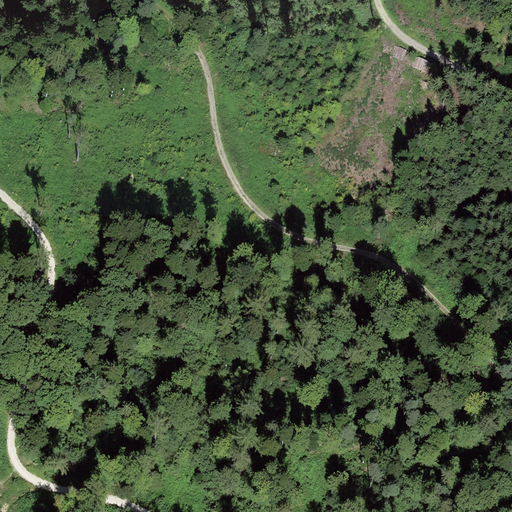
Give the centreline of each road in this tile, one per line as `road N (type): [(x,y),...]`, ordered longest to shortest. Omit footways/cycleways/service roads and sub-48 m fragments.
road 1 (track): [(144,0),(180,29),(203,68),(230,176),(281,235),(376,267),(464,322),(511,373)]
road 2 (track): [(144,511),(57,488),(19,463),(21,382),(54,255),(0,190)]
road 3 (track): [(511,92),(387,25),(375,0)]
